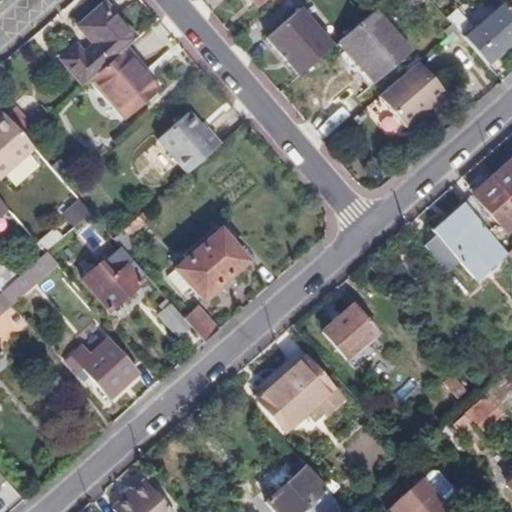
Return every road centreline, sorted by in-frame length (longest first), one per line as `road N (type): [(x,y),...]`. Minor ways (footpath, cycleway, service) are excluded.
road 1 (residential): [(45,511),(365,229)]
road 2 (residential): [(170,0),(365,229)]
road 3 (residential): [(365,229),(511,107)]
